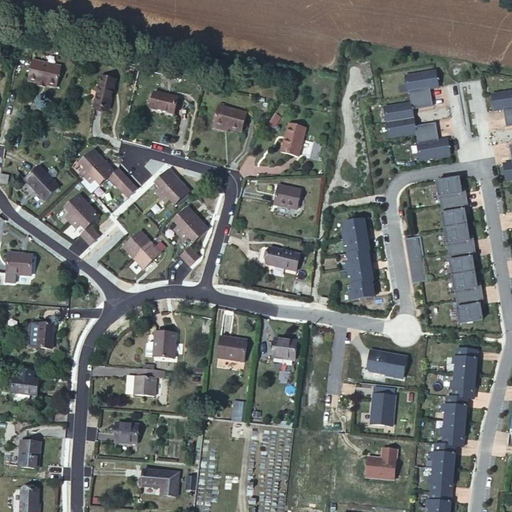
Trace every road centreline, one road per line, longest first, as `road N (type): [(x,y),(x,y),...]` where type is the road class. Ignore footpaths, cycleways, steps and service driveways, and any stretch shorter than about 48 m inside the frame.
road 1 (residential): [(203,295),(406,330),(391,199),(399,177),(480,163)]
road 2 (residential): [(133,149),(232,183),(203,295)]
road 3 (residential): [(76,511),(75,387),(88,342),(120,307)]
road 4 (residential): [(511,336),(480,163)]
road 5 (residential): [(476,511),(511,340)]
road 6 (residential): [(120,307),(98,274),(0,201)]
